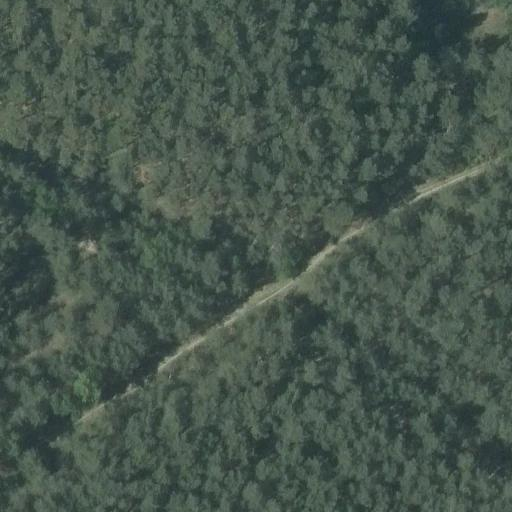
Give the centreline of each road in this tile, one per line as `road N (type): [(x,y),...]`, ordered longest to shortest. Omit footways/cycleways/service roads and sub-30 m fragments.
road 1 (track): [(511,159),(422,195),(0,474)]
road 2 (unknown): [(0,242),(243,324),(502,511)]
